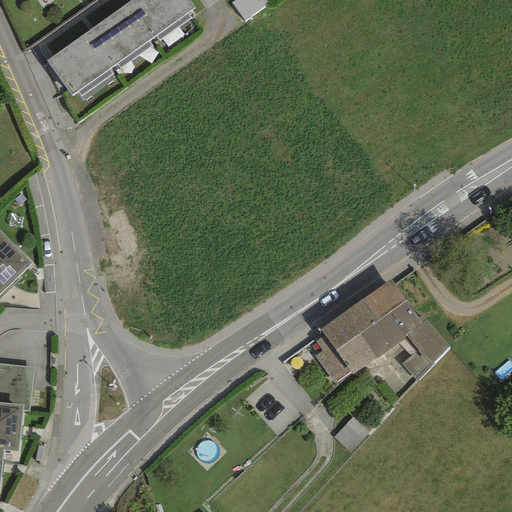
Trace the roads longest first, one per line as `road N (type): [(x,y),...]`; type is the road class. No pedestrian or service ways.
road 1 (secondary): [(164,406),(511,154)]
road 2 (residential): [(86,321),(49,135),(0,29)]
road 3 (residential): [(86,321),(75,492)]
road 4 (secondary): [(75,492),(164,406)]
